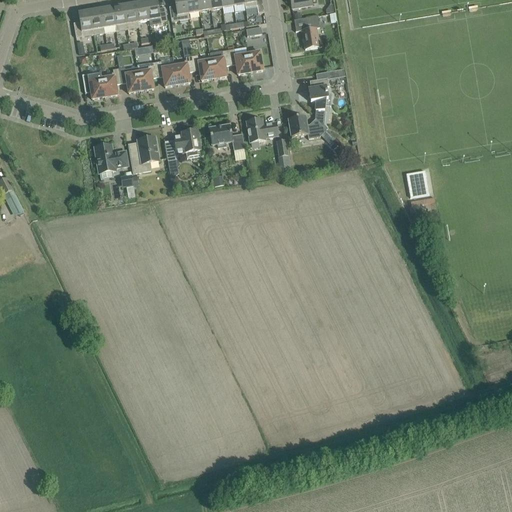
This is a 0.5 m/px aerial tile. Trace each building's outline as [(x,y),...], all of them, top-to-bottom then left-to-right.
[(189,15),(186,0),(174,0),(175,8),(169,9),(172,23),(190,20),(189,15)] [(200,13),(197,0),(186,0),(189,15),(200,13)] [(211,11),(209,0),(197,0),(200,13),(211,11)] [(222,9),(220,0),(209,0),(211,11),(222,9)] [(234,8),(232,0),(220,0),(222,9),(234,8)] [(243,0),(245,6),(246,11),(257,9),(258,15),(264,14),(262,0),(243,0)] [(290,0),(292,10),(312,7),(310,0),(290,0)] [(157,1),(146,3),(149,22),(150,27),(168,24),(165,9),(159,10),(157,1)] [(149,22),(146,3),(135,5),(138,24),(149,22)] [(138,24),(135,5),(124,7),(128,31),(139,29),(138,24)] [(128,31),(124,7),(112,9),(116,33),(128,31)] [(116,33),(112,9),(101,10),(105,35),(116,33)] [(105,35),(101,10),(90,12),(94,37),(105,35)] [(94,37),(90,12),(78,14),(80,24),(74,25),(76,40),(94,37)] [(318,18),(301,20),(294,22),(296,33),(302,32),(305,51),(322,48),(320,36),(317,37),(316,30),(320,29),(318,18)] [(262,36),(261,29),(246,31),(247,38),(262,36)] [(154,54),(152,47),(145,48),(146,55),(154,54)] [(251,74),(248,56),(235,58),(234,51),(228,52),(231,67),(236,66),(238,77),(251,74)] [(225,68),(231,67),(228,52),(222,53),(223,60),(211,62),(214,81),(227,78),(225,68)] [(260,53),(248,56),(251,74),(263,72),(260,53)] [(214,81),(211,62),(210,58),(198,60),(198,57),(192,58),(194,73),(200,72),(201,83),(214,81)] [(189,74),(194,73),(192,58),(186,59),(186,62),(174,64),(178,87),(191,85),(189,74)] [(178,87),(174,64),(162,66),(161,63),(155,64),(158,79),(163,78),(165,89),(178,87)] [(152,80),(158,79),(155,64),(137,67),(137,69),(138,74),(141,93),(154,91),(152,80)] [(141,93),(138,74),(137,69),(125,71),(125,69),(119,70),(121,85),(127,84),(129,95),(141,93)] [(116,86),(121,85),(119,70),(113,71),(113,74),(101,76),(105,99),(118,97),(116,86)] [(346,78),(345,71),(330,73),(331,81),(346,78)] [(101,73),(82,77),(84,91),(85,96),(91,95),(92,101),(105,99),(101,76),(101,73)] [(311,90),(309,91),(311,104),(317,103),(316,112),(311,116),(316,120),(322,127),(323,125),(325,107),(331,107),(332,96),(327,96),(326,89),(329,88),(327,80),(310,83),(311,90)] [(305,118),(297,120),(296,118),(295,117),(294,117),(292,117),(291,118),(290,119),(290,121),(289,121),(292,139),(308,136),(308,141),(320,139),(327,132),(316,120),(310,126),(307,127),(305,118)] [(262,121),(247,124),(250,145),(266,142),(265,140),(278,138),(276,124),(263,126),(262,121)] [(209,130),(212,147),(218,146),(218,150),(226,148),(225,145),(232,143),(234,152),(245,150),(242,136),(234,137),(235,139),(232,140),(230,127),(209,130)] [(197,132),(182,135),(182,137),(174,139),(174,142),(165,143),(168,163),(178,161),(177,156),(185,154),(185,155),(186,154),(187,161),(201,158),(200,152),(201,152),(197,132)] [(140,157),(131,159),(134,175),(151,172),(150,165),(160,163),(156,139),(154,139),(153,138),(147,139),(146,141),(137,142),(140,157)] [(286,142),(277,143),(280,159),(288,157),(286,142)] [(99,175),(113,173),(116,172),(116,170),(128,168),(126,153),(117,155),(113,156),(112,147),(95,149),(99,175)] [(134,187),(132,178),(132,176),(124,178),(125,183),(126,183),(127,189),(134,187)] [(0,182),(0,187),(4,196),(13,191),(7,179),(0,182)] [(135,198),(134,187),(127,189),(128,199),(135,198)] [(24,213),(17,198),(8,203),(15,217),(24,213)]
